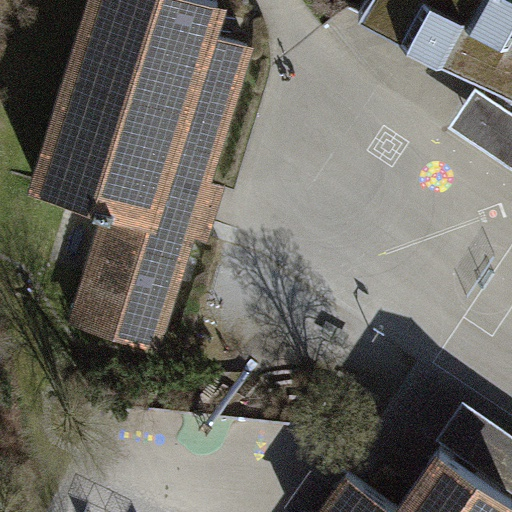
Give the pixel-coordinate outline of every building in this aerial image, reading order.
[(109,210),(76,317),(156,342),(248,44),(207,31),(217,0),(93,0),(38,181),(96,199),(94,205),(109,210)] [(511,87),(511,0),(365,0),(360,12),(511,87)] [(511,107),(474,82),(448,121),(511,163),(511,107)] [(511,511),(511,428),(464,395),(435,434),(511,488),(511,511)] [(500,511),(511,495),(441,445),(398,504),(347,471),(318,511),(500,511)]
